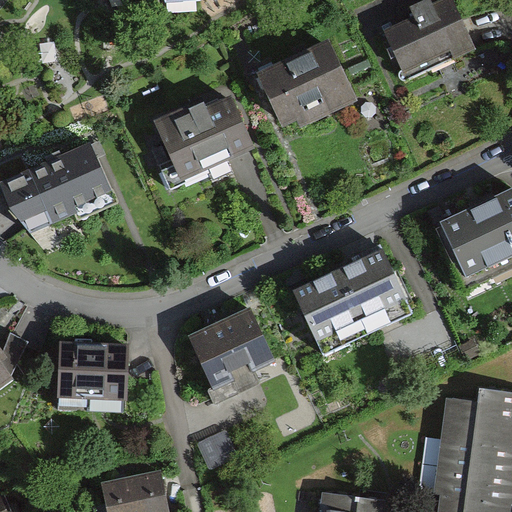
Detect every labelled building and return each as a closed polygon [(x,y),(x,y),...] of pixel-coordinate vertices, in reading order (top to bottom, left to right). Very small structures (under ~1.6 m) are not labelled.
[(162,0),(165,8),(200,7),(219,0),(162,0)] [(414,22),(384,35),(403,79),(450,58),(454,65),(476,55),(452,2),(433,10),(429,1),(409,10),(414,22)] [(256,79),(282,135),(296,128),(299,135),(358,108),(329,46),(256,79)] [(203,106),(155,127),(171,163),(157,169),(169,197),(209,179),(212,185),(234,175),(230,167),(256,156),(232,103),(207,114),(203,106)] [(91,148),(0,190),(9,219),(30,241),(53,230),(77,220),(80,226),(119,211),(91,148)] [(511,196),(436,231),(466,298),(511,277),(511,196)] [(382,254),(292,296),(324,364),(414,322),(382,254)] [(188,342),(213,397),(277,369),(252,314),(188,342)] [(10,334),(2,354),(11,366),(4,372),(11,382),(29,344),(10,334)] [(133,350),(92,348),(92,343),(77,342),(77,346),(60,345),(57,406),(130,409),(133,350)] [(0,396),(14,386),(11,382),(4,372),(11,366),(2,354),(0,350),(0,396)] [(428,511),(511,511),(511,399),(449,389),(428,511)] [(224,427),(199,440),(212,466),(237,454),(224,427)] [(101,482),(107,511),(171,511),(161,469),(101,482)] [(0,511),(8,511),(0,493),(0,511)] [(385,511),(387,502),(319,494),(317,511),(385,511)]
